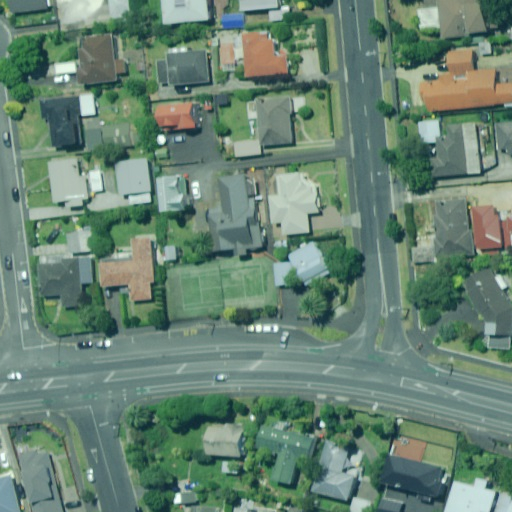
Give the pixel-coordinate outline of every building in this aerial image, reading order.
[(11,0),(13,15),(49,10),(47,0),(11,0)] [(135,0),(110,0),(110,21),(135,22),(135,0)] [(216,21),(213,0),(170,0),(173,26),(216,21)] [(271,22),(298,20),(297,6),(285,7),(284,0),(248,0),(249,1),(244,2),(245,13),(270,10),(271,22)] [(486,3),(486,0),(440,0),(442,9),(420,12),(423,32),(444,29),(445,40),(495,34),(491,2),(486,3)] [(247,29),(247,16),(226,16),(226,29),(247,29)] [(279,59),(276,33),(245,36),(250,79),(292,75),(290,58),(279,59)] [(118,62),(115,34),(86,37),(87,52),(83,52),(85,69),(81,69),(83,87),(122,83),(121,75),(126,74),(125,61),(118,62)] [(494,45),(482,45),(483,56),(494,55),(494,45)] [(192,53),(192,49),(173,51),(174,61),(160,62),(162,88),(213,84),(210,51),(192,53)] [(238,49),(224,49),(224,72),(238,72),(238,49)] [(480,73),(477,51),(453,54),(456,76),(445,77),(446,82),(424,84),(426,100),(430,100),(432,113),(511,105),(511,85),(501,86),(499,71),(480,73)] [(77,75),(77,64),(55,65),(56,76),(77,75)] [(97,116),(94,95),(82,97),(84,118),(97,116)] [(264,142),(238,144),(239,159),(265,157),(264,147),(297,145),(295,99),(262,100),(264,142)] [(82,147),(78,101),(44,104),(46,122),(50,121),(53,149),(82,147)] [(164,105),(166,128),(184,127),(185,130),(200,129),(198,102),(164,105)] [(442,127),(442,122),(427,123),(429,144),(442,143),(443,158),(435,159),(437,178),(490,174),(487,143),(490,143),(489,134),(480,134),(479,124),(442,127)] [(511,124),(499,125),(500,151),(510,150),(511,157),(511,156),(511,124)] [(133,147),(131,125),(86,130),(88,152),(133,147)] [(154,203),(150,160),(118,163),(121,197),(130,196),(131,206),(154,203)] [(82,174),(80,161),(51,165),(56,205),(71,203),(72,209),(86,207),(82,174)] [(253,200),(248,175),(218,181),(223,208),(209,211),(218,255),(239,251),(240,258),(252,256),(251,251),(266,248),(256,199),(253,200)] [(309,186),(308,175),(282,177),(284,197),(273,198),(275,225),(286,224),(287,237),(313,234),(311,215),(323,214),(320,185),(309,186)] [(104,177),(93,178),(94,193),(104,192),(104,177)] [(188,212),(185,177),(163,179),(166,214),(188,212)] [(511,201),(511,185),(484,187),(485,203),(511,201)] [(469,233),(470,204),(451,203),(451,215),(438,215),(438,230),(442,230),(441,243),(439,243),(438,260),(466,260),(466,255),(475,255),(476,233),(469,233)] [(96,252),(93,233),(68,236),(70,255),(96,252)] [(158,283),(155,239),(136,240),(138,263),(105,265),(107,289),(134,287),(135,303),(156,301),(154,283),(158,283)] [(335,275),(316,243),(293,257),(294,264),(276,266),(279,288),(306,284),(310,290),(335,275)] [(178,261),(177,247),(167,248),(168,262),(178,261)] [(95,284),(93,259),(43,262),(45,298),(64,297),(65,309),(86,308),(84,285),(95,284)] [(500,281),(494,269),(466,285),(490,327),(491,336),(511,336),(511,303),(505,291),(511,288),(506,278),(500,281)] [(307,437),(265,427),(259,450),(283,455),(276,481),(295,486),(307,437)] [(245,459),(246,430),(210,429),(209,458),(245,459)] [(349,451),(329,446),(317,494),(351,502),(357,478),(343,474),(349,451)] [(50,451),(21,459),(33,505),(62,497),(50,451)] [(445,469),(393,456),(385,485),(441,499),(446,481),(442,480),(445,469)] [(23,511),(13,470),(0,472),(0,511),(23,511)] [(190,492),(189,480),(172,481),(173,506),(199,504),(198,492),(190,492)] [(496,511),(501,493),(489,490),(491,482),(480,480),(478,488),(460,484),(452,511),(496,511)] [(511,511),(511,496),(501,493),(496,511),(511,511)] [(65,511),(62,497),(33,505),(34,511),(65,511)] [(369,511),(372,504),(355,499),(350,511),(369,511)] [(400,511),(402,504),(383,500),(380,511),(400,511)]
